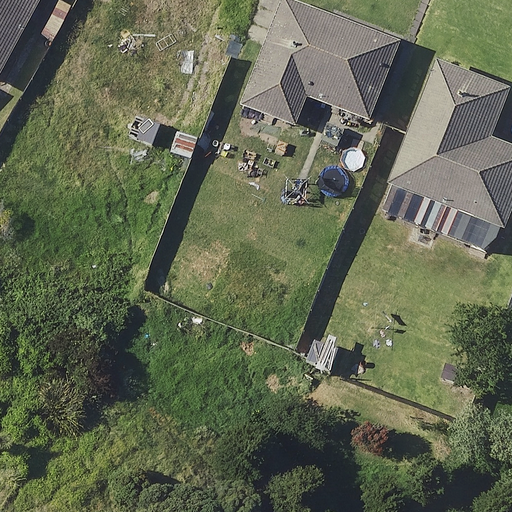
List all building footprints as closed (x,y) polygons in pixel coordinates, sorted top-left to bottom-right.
[(0,0),(0,54),(28,0),(0,0)] [(108,0),(76,85),(159,118),(162,110),(200,125),(212,88),(175,74),(203,0),(108,0)] [(389,38),(290,0),(272,0),(232,106),(284,126),(296,95),(358,119),(389,38)] [(504,86),(430,57),(367,214),(358,210),(347,238),(395,258),(403,238),(435,251),(448,218),(471,228),(475,218),(498,228),(511,193),(511,144),(485,134),(504,86)] [(67,320),(35,308),(23,341),(55,353),(67,320)]
